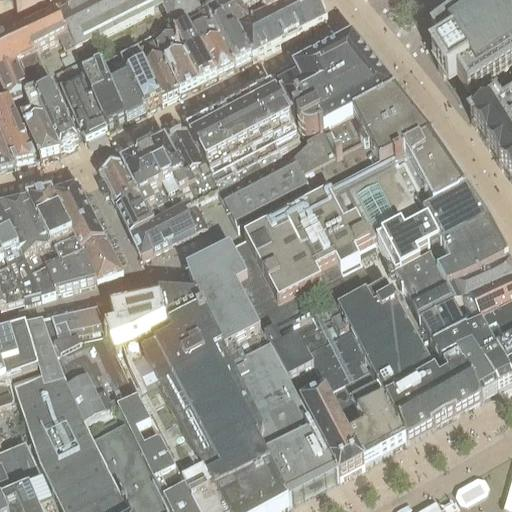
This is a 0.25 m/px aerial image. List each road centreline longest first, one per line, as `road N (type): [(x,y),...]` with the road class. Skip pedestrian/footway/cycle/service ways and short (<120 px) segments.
road 1 (residential): [(511,228),(339,0)]
road 2 (residential): [(398,511),(511,447)]
